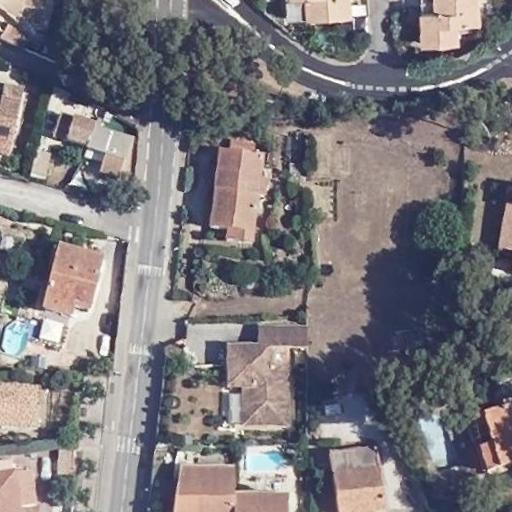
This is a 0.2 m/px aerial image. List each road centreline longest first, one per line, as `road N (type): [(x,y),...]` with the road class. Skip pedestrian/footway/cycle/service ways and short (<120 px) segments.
road 1 (residential): [(511,49),(446,82),(364,89),(289,65),(218,0)]
road 2 (tertiary): [(151,227),(122,511)]
road 3 (tertiary): [(172,0),(151,227)]
road 4 (residential): [(0,189),(151,227)]
